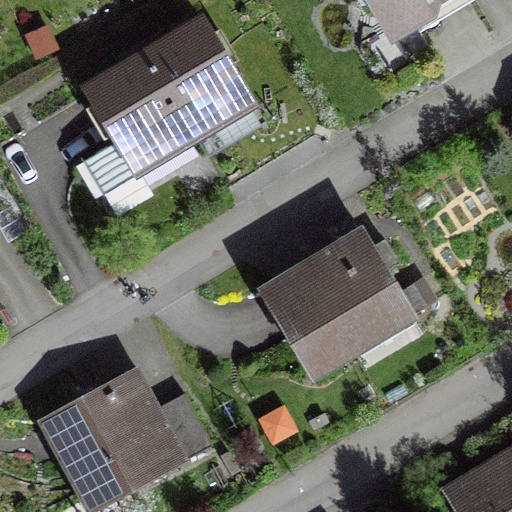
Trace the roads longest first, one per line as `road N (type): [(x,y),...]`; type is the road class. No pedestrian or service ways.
road 1 (residential): [(511,71),(0,376)]
road 2 (residential): [(282,511),(511,374)]
